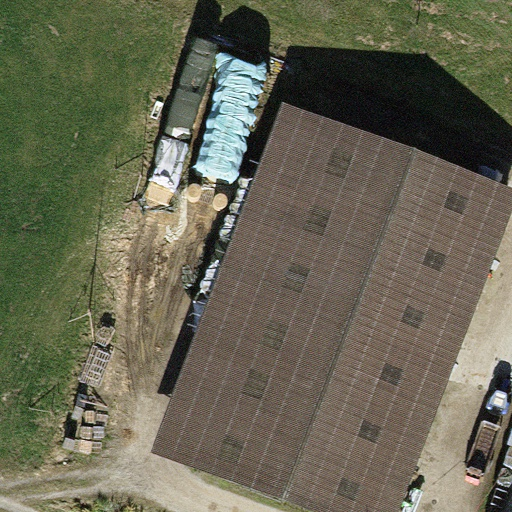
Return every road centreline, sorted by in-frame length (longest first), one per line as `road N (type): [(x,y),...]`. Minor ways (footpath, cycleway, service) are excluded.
road 1 (track): [(0,494),(141,489),(210,511)]
road 2 (track): [(324,113),(511,187)]
road 3 (track): [(511,333),(459,511)]
